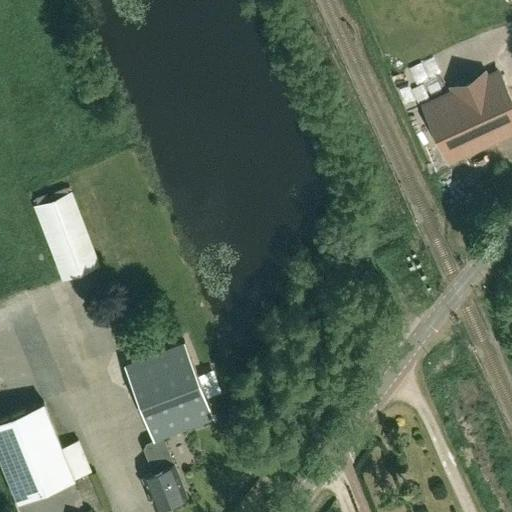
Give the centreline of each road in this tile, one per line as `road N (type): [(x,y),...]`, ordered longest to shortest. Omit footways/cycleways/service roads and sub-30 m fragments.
road 1 (tertiary): [(288,511),(511,227)]
road 2 (track): [(397,367),(471,511)]
